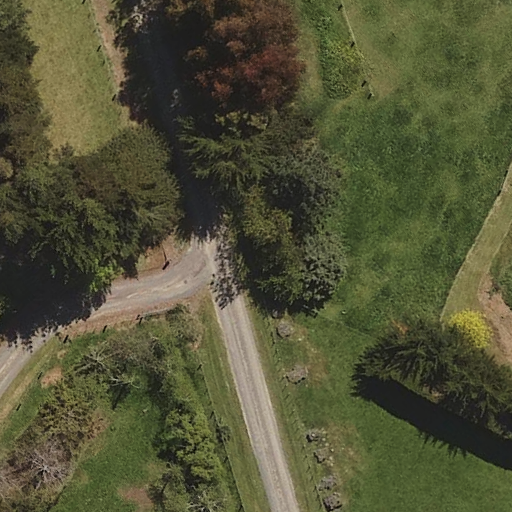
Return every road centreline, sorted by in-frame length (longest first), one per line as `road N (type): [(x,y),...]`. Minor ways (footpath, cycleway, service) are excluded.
road 1 (residential): [(136,0),(285,511)]
road 2 (unknown): [(209,249),(48,317),(0,353)]
